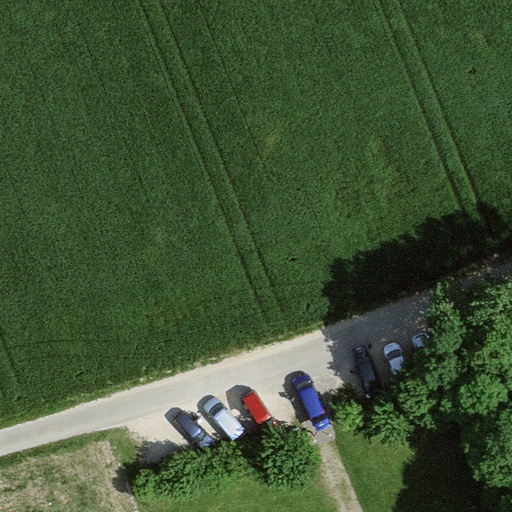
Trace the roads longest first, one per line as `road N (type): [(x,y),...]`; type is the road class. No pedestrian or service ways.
road 1 (track): [(291,353),(0,442)]
road 2 (track): [(511,275),(291,353)]
